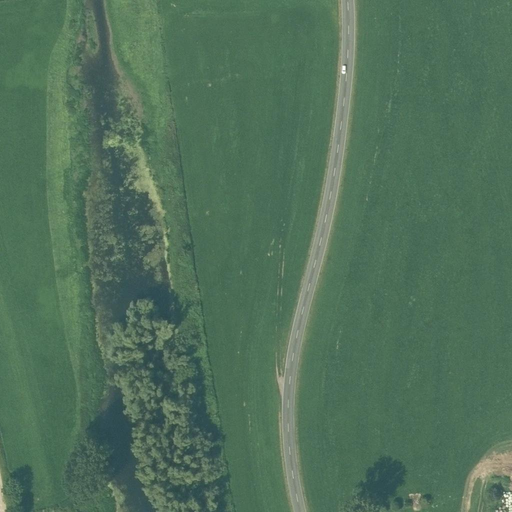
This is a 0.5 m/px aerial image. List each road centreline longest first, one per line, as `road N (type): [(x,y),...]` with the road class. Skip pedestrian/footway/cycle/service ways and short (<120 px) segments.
road 1 (tertiary): [(301,511),(289,392),(347,84),(346,0)]
road 2 (track): [(289,392),(278,368),(281,217)]
